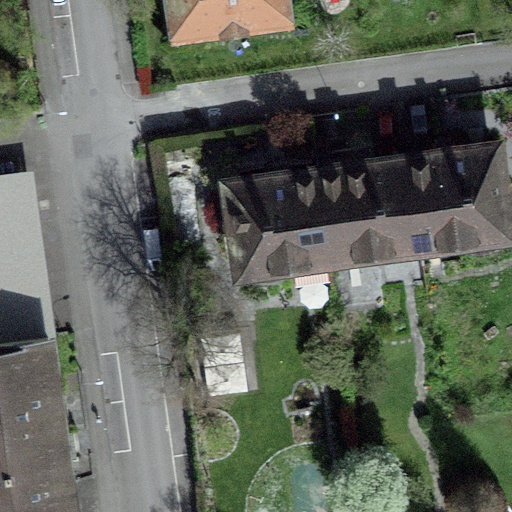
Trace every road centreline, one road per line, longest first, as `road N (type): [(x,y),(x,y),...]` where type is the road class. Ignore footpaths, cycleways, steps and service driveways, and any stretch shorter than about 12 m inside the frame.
road 1 (residential): [(511,63),(104,120)]
road 2 (residential): [(104,120),(148,511)]
road 3 (residential): [(89,0),(104,120)]
